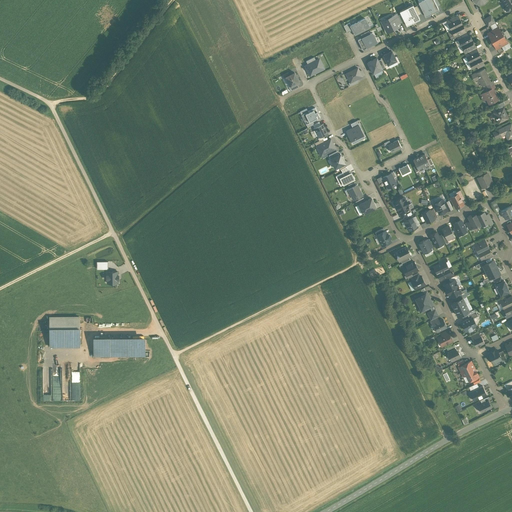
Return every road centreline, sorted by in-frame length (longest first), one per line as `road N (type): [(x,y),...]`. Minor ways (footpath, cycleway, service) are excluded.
road 1 (track): [(113,233),(251,511)]
road 2 (track): [(48,103),(113,233),(0,289)]
road 3 (residential): [(510,96),(465,4),(359,58)]
road 4 (track): [(115,237),(278,100)]
road 5 (track): [(173,355),(359,263)]
road 6 (secondary): [(506,411),(326,511)]
road 7 (track): [(447,440),(359,263)]
road 8 (track): [(359,263),(278,100)]
road 9 (track): [(171,0),(99,93),(48,103)]
road 10 (residential): [(478,352),(465,348),(408,238)]
